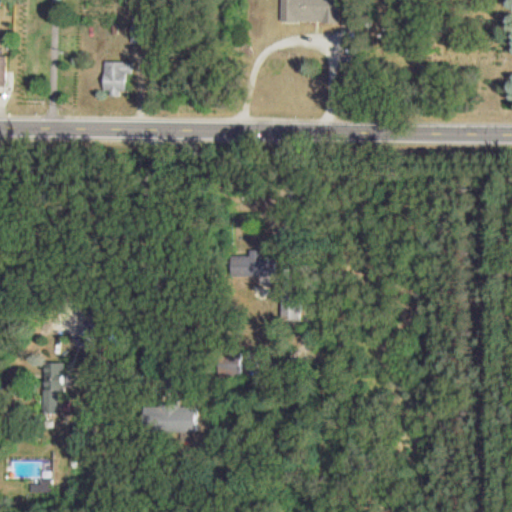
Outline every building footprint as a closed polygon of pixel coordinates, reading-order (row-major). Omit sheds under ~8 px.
[(23,0),(23,30),(41,30),(41,21),(52,21),(52,6),(36,6),(36,0),(23,0)] [(281,0),(282,23),(341,23),(341,0),(281,0)] [(148,42),(148,23),(132,23),(132,42),(148,42)] [(8,55),(0,54),(0,85),(8,86),(8,55)] [(134,61),(107,61),(107,93),(129,93),(129,73),(134,73),(134,61)] [(239,254),(238,277),(279,279),(280,255),(239,254)] [(284,292),(284,323),(304,323),(304,292),(284,292)] [(66,363),(49,363),(48,411),(65,412),(66,363)] [(203,431),(203,404),(148,404),(148,431),(203,431)]
